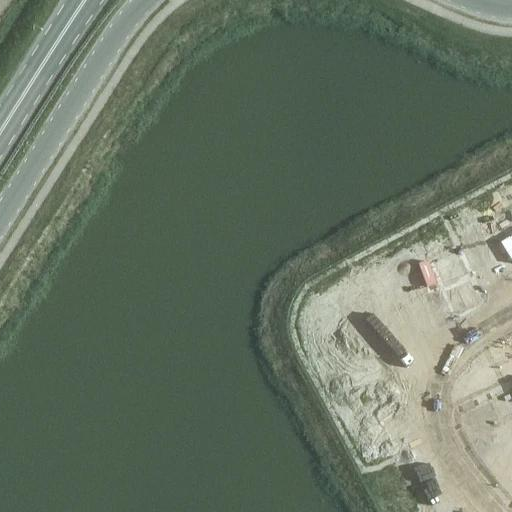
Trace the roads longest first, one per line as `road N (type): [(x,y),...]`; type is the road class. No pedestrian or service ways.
road 1 (unclassified): [(0,224),(147,0)]
road 2 (trunk): [(87,0),(0,136)]
